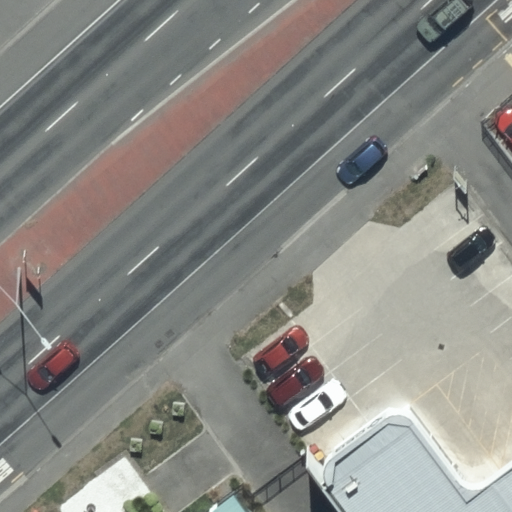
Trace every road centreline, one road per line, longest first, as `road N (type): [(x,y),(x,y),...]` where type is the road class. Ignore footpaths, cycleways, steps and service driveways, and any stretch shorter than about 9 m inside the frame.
road 1 (primary): [(430,0),(0,391)]
road 2 (primary): [(0,161),(180,0)]
